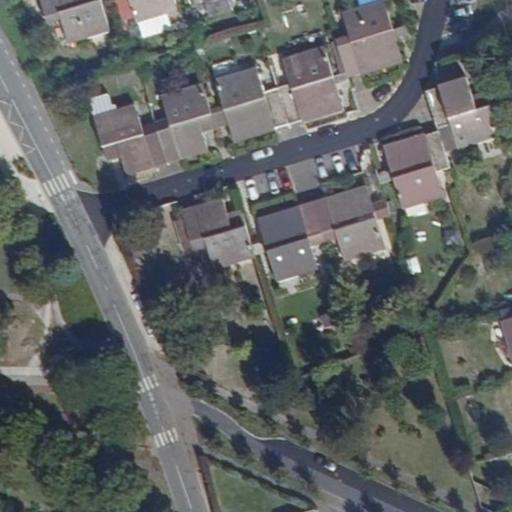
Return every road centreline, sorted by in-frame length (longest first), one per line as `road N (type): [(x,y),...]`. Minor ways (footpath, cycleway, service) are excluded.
road 1 (residential): [(82,227),(122,205),(369,129),(393,114),(410,93),(440,0)]
road 2 (residential): [(82,227),(157,410)]
road 3 (residential): [(332,475),(202,406),(157,410)]
road 4 (residential): [(0,74),(82,227)]
